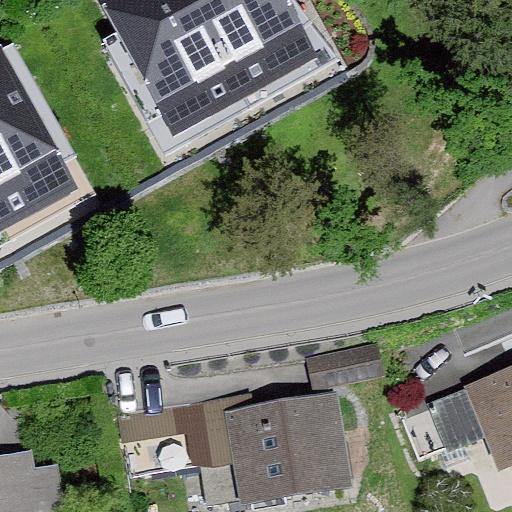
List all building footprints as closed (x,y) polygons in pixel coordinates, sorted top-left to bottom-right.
[(286,0),(97,0),(173,138),(318,59),(286,0)] [(0,235),(79,192),(0,48),(0,235)] [(511,368),(432,402),(452,451),(487,437),(503,475),(511,470),(511,368)] [(226,409),(239,505),(356,489),(343,393),(226,409)] [(83,511),(75,463),(0,476),(0,511),(83,511)]
